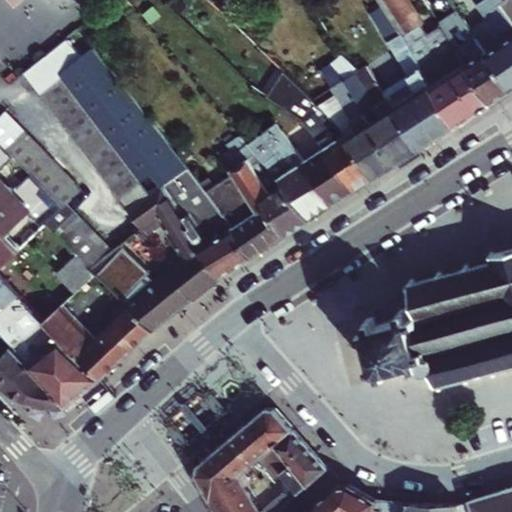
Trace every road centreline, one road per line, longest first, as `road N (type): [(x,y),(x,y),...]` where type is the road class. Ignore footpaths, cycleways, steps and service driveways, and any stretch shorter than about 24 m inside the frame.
road 1 (secondary): [(237,319),(511,140)]
road 2 (residential): [(237,319),(353,453)]
road 3 (residential): [(353,453),(390,471),(431,476),(511,455)]
road 4 (unknown): [(0,97),(25,98),(111,203)]
road 5 (secondary): [(127,410),(237,319)]
road 6 (residential): [(127,410),(200,511)]
